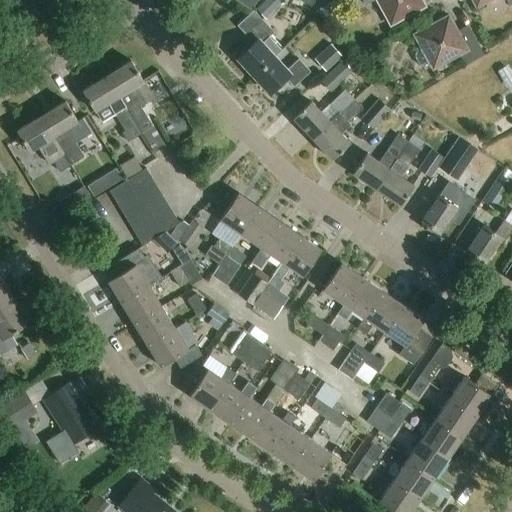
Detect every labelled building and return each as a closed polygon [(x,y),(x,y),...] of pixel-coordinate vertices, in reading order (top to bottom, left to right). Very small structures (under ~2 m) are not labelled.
[(275,0),(266,0),(256,10),(266,20),(281,5),(275,0)] [(297,0),(311,9),(316,0),(297,0)] [(425,7),(421,0),(361,0),(365,5),(374,0),(375,0),(390,26),(425,7)] [(511,0),(471,0),(476,8),(490,0),(506,0),(508,4),(511,1),(511,0)] [(332,1),(317,11),(325,23),(339,12),(332,1)] [(459,35),(448,16),(413,35),(432,70),(459,55),(464,65),(483,55),(469,29),(459,35)] [(236,58),(253,76),(274,56),(281,50),(268,37),(273,32),(262,20),(245,36),(252,44),(236,58)] [(330,45),(314,60),(326,73),(342,57),(330,45)] [(274,56),(253,76),(269,94),(286,79),(294,87),(310,72),(298,59),(286,70),(274,56)] [(364,66),(374,75),(381,66),(371,57),(364,66)] [(153,99),(143,82),(131,62),(106,77),(141,134),(152,127),(140,107),(153,99)] [(342,62),(320,83),(329,93),(351,72),(342,62)] [(511,75),(507,66),(498,71),(508,88),(511,85),(511,75)] [(141,134),(106,77),(82,92),(101,123),(114,116),(124,132),(122,134),(127,143),(141,134)] [(293,119),(312,139),(354,99),(345,90),(320,113),(310,102),(293,119)] [(354,99),(312,139),(332,160),(349,143),(340,133),(348,126),(347,124),(363,109),(354,99)] [(378,100),(361,120),(372,130),(390,110),(378,100)] [(53,137),(70,166),(81,183),(91,176),(70,141),(64,131),(78,123),(65,103),(41,117),(53,137)] [(411,112),(410,120),(419,121),(421,114),(411,112)] [(53,137),(41,117),(15,133),(28,153),(38,147),(49,165),(52,163),(58,173),(70,166),(53,137)] [(419,151),(424,143),(412,135),(407,143),(418,150),(419,151)] [(397,136),(379,163),(366,154),(353,174),(376,190),(407,143),(397,136)] [(438,168),(449,176),(457,181),(478,151),(458,137),(444,159),(438,168)] [(407,143),(376,190),(400,206),(414,186),(401,177),(419,151),(418,150),(407,143)] [(431,150),(418,170),(431,179),(438,168),(444,159),(431,150)] [(134,156),(119,165),(127,178),(142,170),(134,156)] [(132,190),(150,179),(145,170),(127,181),(132,190)] [(511,181),(502,175),(483,201),(495,209),(511,183),(511,181)] [(102,178),(87,187),(93,197),(108,188),(102,178)] [(156,188),(150,179),(132,190),(137,199),(156,188)] [(109,192),(114,201),(132,190),(127,181),(109,192)] [(438,196),(422,221),(440,233),(449,220),(458,225),(474,201),(469,198),(459,191),(447,183),(438,196)] [(161,197),(156,188),(137,199),(143,208),(161,197)] [(64,214),(89,199),(83,189),(58,204),(64,214)] [(114,201),(119,210),(137,199),(132,190),(114,201)] [(219,221),(240,235),(258,209),(237,194),(219,221)] [(167,206),(161,197),(143,208),(148,217),(167,206)] [(119,210),(125,219),(143,208),(137,199),(119,210)] [(172,215),(167,206),(148,217),(154,226),(172,215)] [(125,219),(130,228),(148,217),(143,208),(125,219)] [(240,235),(261,249),(279,223),(258,209),(240,235)] [(483,226),(466,251),(477,258),(485,263),(486,261),(501,238),(505,241),(511,230),(511,210),(510,209),(503,221),(494,233),(483,226)] [(154,226),(160,236),(165,233),(178,225),(172,215),(154,226)] [(130,228),(136,237),(154,226),(148,217),(130,228)] [(189,248),(202,229),(193,223),(180,242),(189,248)] [(269,255),(281,263),(299,237),(279,223),(261,249),(251,263),(260,269),(269,255)] [(152,240),(160,236),(154,226),(136,237),(142,247),(152,240)] [(160,236),(152,240),(166,253),(178,245),(165,233),(160,236)] [(299,237),(281,263),(272,276),(280,282),(289,269),(302,278),(320,251),(299,237)] [(172,249),(181,264),(191,258),(179,245),(172,249)] [(205,256),(219,266),(225,257),(211,247),(205,256)] [(105,270),(111,280),(107,282),(121,303),(148,286),(161,278),(148,257),(144,259),(138,249),(105,270)] [(219,266),(211,277),(226,287),(240,266),(225,257),(219,266)] [(188,282),(191,286),(201,280),(190,261),(170,273),(179,288),(188,282)] [(340,264),(322,291),(343,305),(362,279),(340,264)] [(237,296),(253,306),(267,284),(252,274),(237,296)] [(352,312),(363,319),(382,292),(362,279),(343,305),(344,306),(337,316),(345,322),(352,312)] [(0,357),(18,345),(12,335),(26,326),(12,304),(15,302),(3,283),(0,285),(0,357)] [(162,308),(148,286),(121,303),(134,324),(162,308)] [(363,319),(384,333),(403,306),(382,292),(363,319)] [(262,293),(253,306),(273,319),(282,306),(262,293)] [(187,301),(196,315),(205,310),(196,295),(187,301)] [(206,313),(222,324),(228,315),(212,304),(206,313)] [(403,306),(384,333),(404,347),(398,355),(413,365),(431,338),(417,329),(423,320),(403,306)] [(134,324),(147,346),(174,329),(162,308),(134,324)] [(308,326),(322,336),(329,326),(315,316),(308,326)] [(329,326),(322,336),(318,341),(333,351),(343,336),(329,326)] [(174,329),(147,346),(160,367),(173,359),(179,369),(200,356),(194,346),(187,350),(174,329)] [(242,333),(229,353),(243,363),(257,343),(242,333)] [(271,352),(257,343),(243,363),(257,373),(271,352)] [(20,349),(28,361),(36,355),(29,344),(20,349)] [(349,354),(363,364),(369,354),(355,345),(349,354)] [(369,354),(363,364),(377,373),(384,364),(369,354)] [(283,361),(269,381),(283,391),(294,374),(295,375),(297,371),(283,361)] [(419,378),(428,384),(438,370),(429,363),(419,378)] [(189,397),(210,411),(228,384),(235,374),(227,368),(220,379),(207,370),(189,397)] [(309,384),(295,375),(294,374),(283,391),(298,401),(309,384)] [(482,375),(475,385),(464,377),(449,398),(477,417),(498,386),(482,375)] [(428,384),(419,378),(409,392),(419,398),(428,384)] [(68,383),(42,400),(62,431),(45,442),(59,464),(77,452),(72,445),(73,444),(74,445),(97,430),(76,398),(87,391),(79,379),(69,385),(68,383)] [(240,392),(228,384),(210,411),(230,425),(249,398),(256,389),(247,383),(240,392)] [(385,395),(376,408),(400,424),(409,411),(385,395)] [(0,405),(0,413),(7,424),(11,430),(29,418),(15,396),(0,405)] [(260,406),(249,398),(230,425),(251,439),(269,412),(274,404),(265,398),(260,406)] [(463,438),(477,417),(449,398),(435,419),(463,438)] [(325,419),(331,410),(316,400),(310,409),(325,419)] [(400,424),(376,408),(366,423),(390,439),(400,424)] [(331,410),(325,419),(339,428),(345,420),(331,410)] [(290,427),(269,412),(251,439),(271,453),(290,427)] [(448,458),(463,438),(435,419),(421,439),(448,458)] [(271,453),(291,467),(310,440),(290,427),(271,453)] [(421,439),(407,460),(434,479),(448,458),(421,439)] [(310,440),(291,467),(313,482),(331,455),(310,440)] [(363,459),(372,466),(382,452),(372,445),(363,459)] [(362,480),(372,466),(363,459),(353,473),(362,480)] [(407,460),(393,480),(420,499),(434,479),(407,460)] [(155,491),(140,479),(118,507),(124,511),(173,511),(152,494),(155,491)] [(411,511),(420,499),(393,480),(378,502),(393,511),(411,511)]
